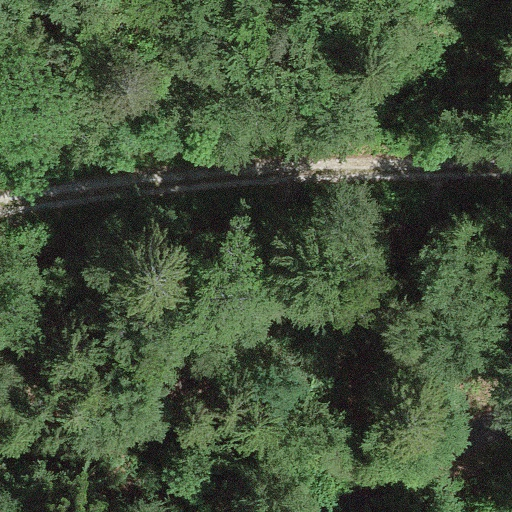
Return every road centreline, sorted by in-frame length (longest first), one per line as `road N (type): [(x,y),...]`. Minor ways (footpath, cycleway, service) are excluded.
road 1 (track): [(0,217),(204,184),(430,183),(511,174)]
road 2 (track): [(387,511),(511,433)]
